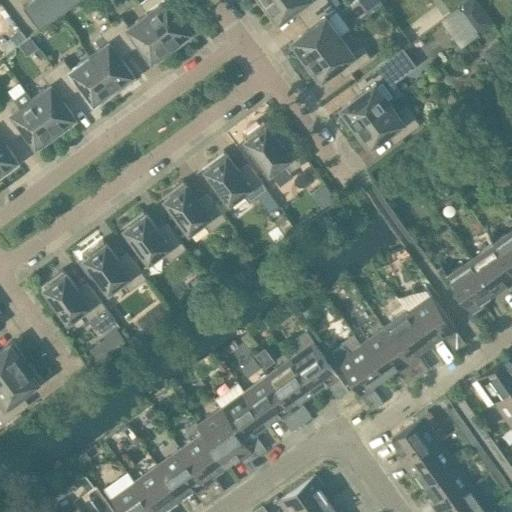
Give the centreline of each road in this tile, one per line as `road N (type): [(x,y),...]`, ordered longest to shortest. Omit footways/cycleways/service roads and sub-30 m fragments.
road 1 (residential): [(0,277),(267,74)]
road 2 (residential): [(0,216),(242,39)]
road 3 (residential): [(350,447),(511,330)]
road 4 (residential): [(225,511),(324,443),(350,447)]
road 5 (residential): [(349,177),(267,74)]
